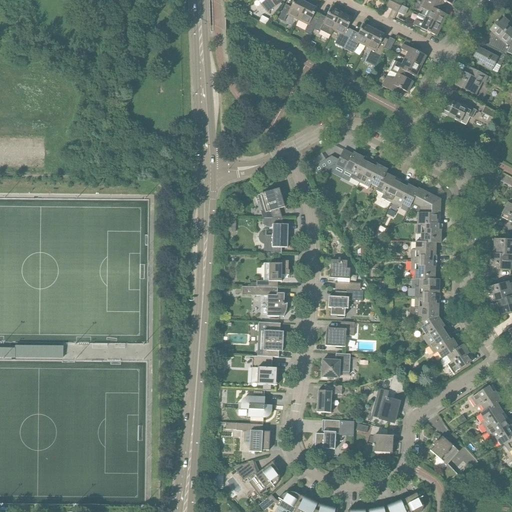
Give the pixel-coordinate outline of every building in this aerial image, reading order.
[(266,0),(261,4),(268,13),(281,3),(278,0),(266,0)] [(287,15),(298,20),(306,4),(299,0),(294,0),(290,10),(284,7),(278,20),(284,22),(287,15)] [(389,0),(386,7),(392,10),(396,0),(389,0)] [(396,0),(392,10),(398,13),(403,1),(400,0),(396,0)] [(426,18),(442,26),(447,16),(439,12),(441,6),(428,0),(425,0),(422,8),(429,12),(426,18)] [(314,30),(316,23),(311,21),(317,9),(306,4),(298,20),(308,26),(305,33),(310,36),(314,30)] [(323,25),(333,31),(342,14),(331,8),(325,20),(320,17),(316,23),(314,30),(319,32),(323,25)] [(345,46),(352,33),(346,31),(352,19),(342,14),(333,31),(344,36),(340,43),(345,46)] [(437,37),(442,26),(426,18),(423,24),(416,20),(413,25),(437,37)] [(511,29),(507,25),(509,23),(503,18),(498,24),(497,22),(490,30),(494,34),(488,45),(489,46),(506,55),(507,53),(511,55),(511,29)] [(355,42),(365,47),(374,30),(363,25),(357,36),(352,33),(345,46),(351,49),(355,42)] [(374,30),(365,47),(371,50),(367,57),(378,62),(384,50),(379,47),(385,35),(374,30)] [(384,49),(390,51),(395,41),(389,38),(384,49)] [(405,59),(421,67),(427,57),(403,45),(401,50),(408,53),(405,59)] [(477,64),(492,71),(497,74),(501,67),(506,55),(489,46),(486,52),(478,48),(474,57),(479,60),(477,64)] [(397,75),(405,78),(407,74),(416,78),(421,67),(405,59),(402,65),(395,61),(390,71),(397,75)] [(455,85),(476,96),(482,83),(485,84),(488,77),(471,68),(467,74),(462,72),(455,85)] [(405,78),(397,75),(394,81),(387,77),(382,87),(397,95),(400,89),(408,94),(414,83),(405,78)] [(441,113),(460,123),(464,115),(468,117),(471,111),(472,109),(462,104),(461,107),(447,100),(441,113)] [(490,123),(495,125),(500,115),(485,107),(482,113),(492,119),(490,123)] [(350,178),(360,183),(369,164),(362,161),(364,158),(353,153),(353,155),(344,150),(336,166),(352,175),(350,178)] [(336,157),(318,159),(319,166),(337,164),(336,157)] [(371,184),(378,188),(385,174),(387,170),(377,165),(376,168),(369,164),(360,183),(369,188),(371,184)] [(382,199),(391,203),(400,184),(394,181),(395,179),(385,174),(378,188),(376,191),(383,195),(382,199)] [(409,208),(412,203),(418,190),(408,185),(407,188),(400,184),(391,203),(400,208),(402,204),(409,208)] [(268,225),(282,225),(283,219),(282,219),(280,209),(285,208),(279,189),(260,195),(266,213),(262,214),(263,219),(268,219),(268,225)] [(417,224),(437,225),(437,212),(440,212),(440,200),(418,189),(418,190),(412,203),(420,207),(420,214),(417,214),(417,224)] [(507,221),(511,223),(511,205),(507,203),(502,214),(508,218),(507,221)] [(420,243),(436,244),(440,244),(441,231),(438,230),(438,225),(437,225),(417,224),(417,235),(421,235),(420,243)] [(282,225),(268,225),(268,228),(273,228),(272,236),(266,236),(266,230),(263,231),(260,233),(259,235),(259,238),(259,241),(261,243),(263,245),(266,245),(268,245),(268,254),(282,254),(282,248),(288,248),(288,225),(282,225)] [(496,255),(511,255),(511,240),(494,240),(494,249),(496,249),(496,255)] [(411,261),(432,262),(432,256),(435,256),(436,244),(420,243),(416,242),(415,251),(411,251),(411,261)] [(497,270),(511,271),(511,262),(511,255),(496,255),(489,255),(489,267),(497,267),(497,270)] [(340,261),(340,259),(339,259),(338,261),(331,261),(331,272),(330,272),(330,279),(338,279),(338,282),(336,282),(335,290),(360,291),(361,283),(350,283),(350,269),(347,269),(347,262),(340,261)] [(419,280),(434,280),(435,267),(432,267),(432,262),(411,261),(411,271),(415,272),(415,280),(419,280)] [(278,288),(278,282),(282,282),(282,276),(289,276),(289,271),(288,271),(289,262),(282,262),(282,264),(270,264),(269,282),(256,282),(256,287),(278,288)] [(415,298),(436,299),(436,293),(439,293),(439,280),(434,280),(419,280),(419,288),(415,288),(415,298)] [(498,301),(511,297),(511,293),(509,282),(488,288),(490,296),(492,296),(494,302),(498,301)] [(287,305),(284,305),(284,294),(277,294),(278,288),(256,287),(242,287),(242,296),(268,297),(267,317),(283,317),(283,318),(284,318),(286,312),(287,308),(287,305)] [(346,298),(329,297),(328,308),(331,308),(331,316),(345,316),(345,309),(348,309),(349,299),(355,299),(355,293),(347,292),(346,298)] [(499,316),(511,312),(511,297),(498,301),(499,307),(497,308),(499,316)] [(422,317),(438,317),(438,304),(436,304),(436,299),(415,298),(414,309),(418,309),(418,317),(422,317)] [(428,346),(446,335),(442,328),(444,327),(438,317),(422,317),(422,322),(424,326),(421,328),(426,335),(423,337),(428,346)] [(340,329),(326,329),(325,347),(345,348),(346,336),(354,337),(355,323),(341,322),(340,329)] [(266,357),(273,358),(279,358),(279,352),(283,352),(284,332),(280,332),(281,324),(268,323),(268,331),(264,331),(263,351),(267,351),(266,357)] [(447,357),(458,348),(452,339),(450,341),(446,335),(428,346),(434,355),(437,352),(442,360),(447,357)] [(458,348),(447,357),(451,363),(448,365),(454,374),(471,363),(467,356),(469,355),(463,345),(458,348)] [(323,360),(322,378),(339,379),(339,373),(349,373),(350,355),(336,354),(336,361),(323,360)] [(273,358),(266,357),(253,357),(252,368),(258,369),(257,385),(277,386),(278,369),(272,369),(273,358)] [(381,417),(382,418),(381,420),(394,424),(400,402),(394,401),(395,395),(404,392),(399,375),(393,377),(388,393),(381,391),(375,411),(378,412),(378,413),(378,414),(378,415),(379,416),(380,417),(381,417)] [(342,395),(342,387),(324,385),(324,391),(318,391),(317,413),(331,414),(332,395),(342,395)] [(484,412),(497,405),(502,402),(495,392),(493,393),(489,387),(471,398),(477,407),(480,405),(484,412)] [(271,412),(271,411),(272,406),(264,405),(265,398),(249,397),(247,397),(246,398),(245,398),(243,400),(242,401),(242,402),(241,404),(241,409),(248,410),(248,417),(263,418),(265,418),(266,418),(267,417),(268,417),(269,416),(270,415),(270,414),(271,414),(271,412)] [(487,432),(505,421),(501,415),(503,413),(497,405),(484,412),(480,414),(485,422),(482,424),(487,432)] [(316,434),(315,450),(324,451),(324,449),(335,450),(336,434),(339,435),(340,421),(325,421),(324,435),(316,434)] [(504,444),(511,437),(511,427),(511,426),(509,427),(505,421),(487,432),(493,441),(496,439),(500,446),(504,444)] [(263,425),(226,423),(226,430),(236,431),(250,432),(249,452),(262,453),(262,451),(269,451),(270,432),(263,432),(263,425)] [(356,430),(367,433),(368,427),(357,424),(356,430)] [(372,426),(367,445),(373,446),(374,446),(373,452),(391,453),(392,437),(387,437),(388,430),(372,426)] [(438,442),(437,441),(433,445),(434,446),(430,451),(444,463),(456,449),(442,437),(438,442)] [(268,492),(266,490),(272,485),(274,488),(275,488),(274,487),(277,483),(278,483),(279,481),(279,479),(280,477),(280,475),(279,473),(279,471),(277,469),(272,462),(258,474),(257,472),(254,462),(234,468),(244,482),(247,479),(250,482),(249,483),(261,499),(264,497),(263,495),(268,492)] [(447,483),(458,476),(447,465),(439,473),(447,483)] [(274,503),(288,511),(292,511),(303,496),(302,496),(302,497),(297,494),(294,493),(293,492),(291,492),(289,492),(286,493),(284,494),(283,495),(281,498),(280,499),(279,499),(278,499),(279,500),(278,502),(275,500),(271,495),(259,505),(264,511),(274,503)] [(402,500),(408,511),(421,511),(422,511),(423,509),(424,507),(424,505),(424,503),(423,501),(423,500),(423,498),(423,497),(419,499),(417,494),(403,501),(403,500),(402,500)] [(305,511),(311,501),(302,497),(303,496),(292,511),(305,511)] [(408,511),(402,500),(403,501),(394,504),(397,511),(408,511)] [(305,511),(316,511),(319,504),(319,505),(311,501),(305,511)]
